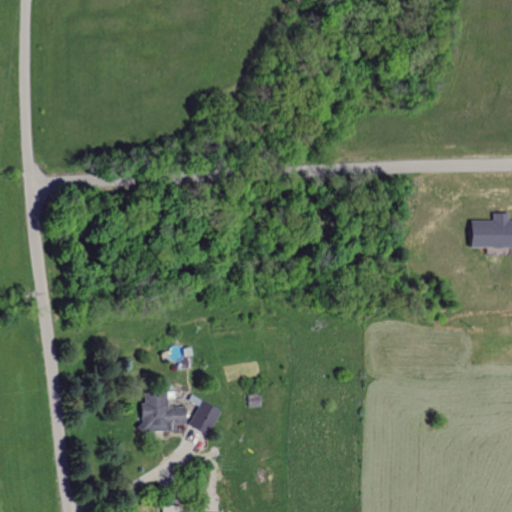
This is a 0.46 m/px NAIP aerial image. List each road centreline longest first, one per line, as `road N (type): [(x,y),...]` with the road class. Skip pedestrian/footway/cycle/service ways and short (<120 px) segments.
road 1 (residential): [(68,511),(25,137),(26,0)]
road 2 (residential): [(30,185),(511,166)]
